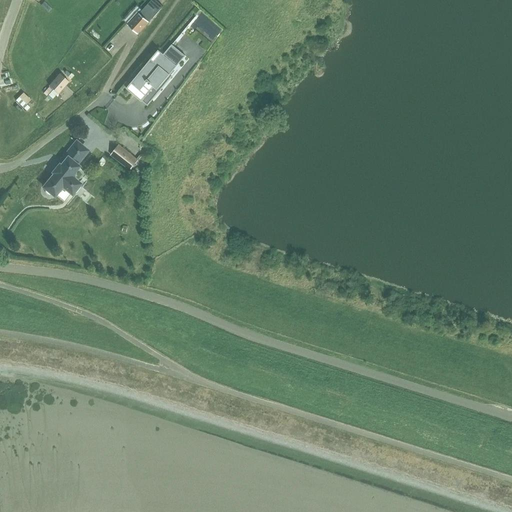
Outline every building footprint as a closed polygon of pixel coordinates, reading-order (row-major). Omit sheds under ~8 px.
[(151,0),(143,9),(128,25),(138,34),(153,18),(163,7),(155,0),(151,0)] [(41,5),(48,12),(52,9),(44,1),(41,5)] [(133,5),(118,18),(123,24),(138,10),(133,5)] [(127,88),(126,89),(130,91),(136,96),(138,98),(143,92),(148,96),(149,97),(148,98),(150,99),(162,84),(164,85),(165,86),(172,77),(170,75),(174,70),(185,56),(184,55),(176,65),(166,57),(165,59),(163,57),(164,55),(163,55),(161,53),(157,58),(158,58),(152,65),(148,62),(127,88)] [(58,94),(69,82),(60,74),(49,86),(58,94)] [(23,94),(19,98),(26,106),(29,103),(31,101),(23,94)] [(45,187),(44,189),(45,192),(46,194),(47,195),(49,195),(51,195),(53,193),(54,194),(60,186),(70,194),(80,182),(71,174),(77,166),(75,164),(87,149),(77,141),(61,160),(62,161),(60,164),(54,172),(56,173),(45,186),(45,187)] [(119,145),(111,155),(130,170),(138,160),(119,145)]
